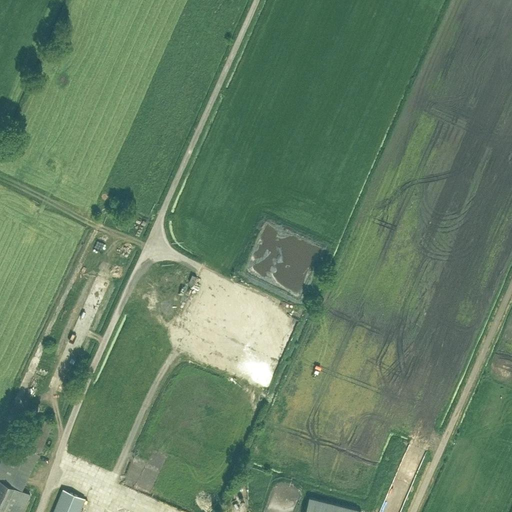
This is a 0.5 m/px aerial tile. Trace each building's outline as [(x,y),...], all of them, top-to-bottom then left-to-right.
[(39,416),(24,447),(38,453),(53,422),(39,416)] [(11,440),(0,462),(0,478),(21,489),(38,453),(24,447),(11,440)] [(12,511),(21,511),(31,493),(21,489),(0,478),(0,506),(10,511),(12,511)] [(78,511),(85,498),(63,488),(52,511),(78,511)] [(357,511),(358,509),(309,496),(304,511),(357,511)]
